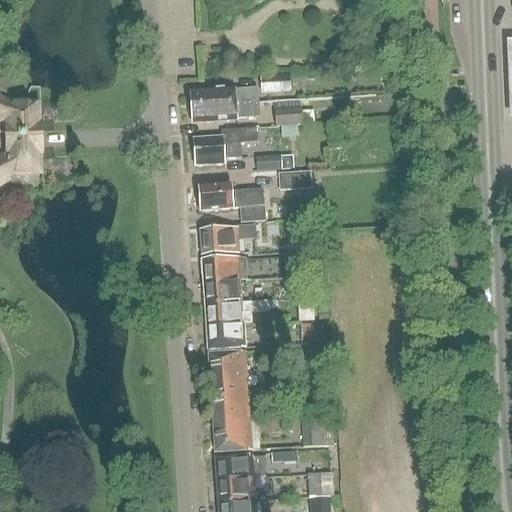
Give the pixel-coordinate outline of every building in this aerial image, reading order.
[(289,77),(260,79),(261,95),(290,93),(289,77)] [(190,110),(258,105),(257,91),(189,96),(190,110)] [(15,108),(0,100),(0,132),(2,133),(4,133),(5,142),(5,157),(0,160),(0,186),(17,175),(39,175),(38,154),(42,153),(42,140),(41,128),(37,128),(37,108),(15,108)] [(258,105),(190,110),(191,124),(259,119),(258,105)] [(300,111),(274,113),(275,129),(301,127),(301,126),(314,125),(313,113),(300,114),(300,111)] [(194,169),(224,168),(224,162),(241,160),(240,144),(251,143),(256,143),(256,131),(220,133),(221,140),(193,142),(194,169)] [(345,140),(331,141),(332,152),(345,151),(345,140)] [(281,172),(280,157),(255,159),(256,174),(281,172)] [(278,176),(279,193),(311,191),(310,174),(278,176)] [(200,214),(239,210),(240,226),(266,224),(262,191),(232,194),(231,187),(198,190),(200,214)] [(308,226),(289,227),(291,252),(310,250),(308,226)] [(237,241),(254,240),(253,230),(200,234),(201,258),(238,256),(237,241)] [(284,256),(286,279),(311,277),(309,254),(284,256)] [(202,285),(240,282),(238,260),(201,262),(202,285)] [(311,279),(292,280),(293,301),(313,300),(311,279)] [(240,282),(202,285),(204,309),(242,306),(240,282)] [(269,314),(268,304),(254,305),(242,306),(204,309),(205,331),(243,328),(242,316),(269,314)] [(297,306),(297,322),(298,325),(312,324),(312,321),(311,305),(297,306)] [(312,325),(300,326),(300,348),(313,348),(312,325)] [(243,328),(205,331),(207,353),(245,350),(243,328)] [(310,364),(323,364),(323,349),(310,349),(310,364)] [(209,377),(246,374),(244,354),(208,357),(209,377)] [(246,374),(209,377),(211,402),(248,399),(247,394),(246,374)] [(211,402),(212,425),(249,422),(248,399),(211,402)] [(332,418),(301,420),(303,450),(334,449),(332,418)] [(249,422),(212,425),(214,456),(251,453),(249,422)] [(264,460),(252,461),(252,458),(214,460),(216,484),(253,481),(265,480),(264,460)] [(307,477),(309,500),(333,498),(332,475),(307,477)] [(253,481),(216,484),(217,506),(255,504),(254,498),(254,492),(253,481)] [(333,511),(333,498),(309,500),(309,511),(333,511)]
